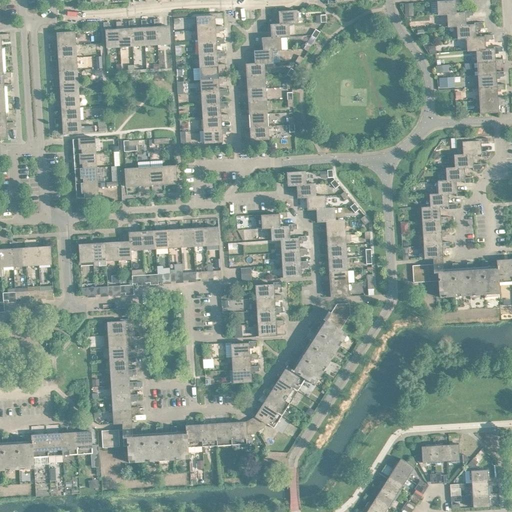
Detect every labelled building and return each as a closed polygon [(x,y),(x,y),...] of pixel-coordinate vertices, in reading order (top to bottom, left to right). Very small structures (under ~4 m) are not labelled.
[(439,14),(448,13),(457,12),(456,2),(464,2),(463,0),(446,0),(438,0),(439,14)] [(280,10),(281,23),(290,23),(299,23),(298,9),(280,10)] [(449,26),(458,25),(467,24),(466,15),(474,14),(473,9),(465,10),(466,12),(457,12),(448,13),(449,26)] [(198,15),(199,28),(216,27),(216,25),(216,17),(223,17),(223,12),(215,12),(215,14),(198,15)] [(155,18),(155,26),(158,26),(159,43),(172,43),(170,25),(161,25),(160,18),(155,18)] [(130,20),(130,27),(132,27),(133,45),(146,44),(145,26),(143,26),(135,27),(135,19),(130,20)] [(142,19),(143,26),(145,26),(146,44),(159,43),(158,26),(155,26),(148,26),(147,19),(142,19)] [(117,20),(118,28),(120,28),(121,46),(133,45),(132,27),(130,27),(123,28),(122,20),(117,20)] [(120,28),(118,28),(110,29),(110,21),(104,21),(105,29),(107,29),(108,46),(121,46),(120,28)] [(459,38),(468,37),(477,37),(477,36),(476,27),(484,27),(483,21),(475,22),(475,24),(467,24),(458,25),(459,38)] [(272,23),(273,36),(282,36),(291,36),(290,23),(281,23),(272,23)] [(199,28),(199,41),(217,40),(217,38),(217,30),(224,30),(224,25),(216,25),(216,27),(199,28)] [(313,34),(317,37),(321,31),(317,28),(313,34)] [(51,47),(59,47),(59,44),(77,43),(76,30),(58,31),(59,41),(51,42),(51,47)] [(0,35),(0,48),(3,48),(3,46),(2,38),(10,37),(10,32),(2,33),(2,35),(0,35)] [(468,50),(477,49),(486,48),(486,39),(493,38),(493,33),(485,34),(485,36),(477,36),(477,37),(468,37),(468,50)] [(264,37),(264,49),(264,50),(273,49),(282,49),(282,36),(273,36),(264,37)] [(199,41),(200,53),(218,52),(218,50),(217,43),(225,42),(225,37),(217,38),(217,40),(199,41)] [(304,47),(309,50),(313,44),(308,41),(304,47)] [(52,60),(60,59),(60,57),(78,56),(77,43),(59,44),(59,47),(60,54),(52,54),(52,60)] [(0,48),(0,60),(4,61),(4,58),(3,51),(11,50),(10,45),(3,46),(3,48),(0,48)] [(477,49),(478,62),(496,60),(496,58),(495,51),(503,50),(503,45),(495,46),(495,48),(486,48),(477,49)] [(255,50),(256,62),(256,63),(265,62),(274,62),(273,49),(264,50),(264,49),(255,50)] [(200,53),(201,66),(219,65),(219,63),(218,56),(226,55),(225,50),(218,50),(218,52),(200,53)] [(296,61),(300,63),(304,57),(300,54),(296,61)] [(53,72),(61,72),(61,70),(78,69),(78,56),(60,57),(60,59),(60,66),(53,67),(53,72)] [(0,60),(0,73),(4,73),(4,71),(4,64),(11,63),(11,58),(4,58),(4,61),(0,60)] [(478,62),(479,74),(497,73),(497,71),(496,64),(504,63),(504,58),(496,58),(496,60),(478,62)] [(201,66),(202,79),(220,78),(219,75),(219,68),(227,68),(226,62),(219,63),(219,65),(201,66)] [(247,63),(248,76),(266,75),(265,62),(256,63),(256,62),(247,63)] [(288,73),(292,76),(296,70),(292,67),(288,73)] [(54,85),(61,84),(61,82),(79,81),(78,69),(61,70),(61,72),(61,79),(53,80),(54,85)] [(0,73),(0,85),(5,86),(5,83),(5,76),(12,76),(12,70),(4,71),(4,73),(0,73)] [(479,74),(480,87),(498,86),(497,83),(497,76),(505,76),(504,70),(497,71),(497,73),(479,74)] [(202,79),(202,91),(220,90),(220,88),(220,81),(227,80),(227,75),(219,75),(220,78),(202,79)] [(248,76),(249,88),(267,87),(266,75),(248,76)] [(449,76),(440,77),(440,87),(450,86),(449,76)] [(103,80),(95,81),(96,89),(104,88),(103,80)] [(55,97),(62,97),(62,95),(80,94),(79,81),(61,82),(61,84),(62,92),(54,92),(55,97)] [(0,85),(0,98),(6,98),(6,96),(5,89),(13,88),(13,83),(5,83),(5,86),(0,85)] [(480,87),(481,99),(498,98),(498,96),(498,89),(505,88),(505,83),(497,83),(498,86),(480,87)] [(249,88),(250,101),(267,100),(267,87),(249,88)] [(202,91),(203,104),(221,103),(221,101),(221,93),(228,93),(228,88),(220,88),(220,90),(202,91)] [(55,110),(63,109),(63,107),(81,106),(80,94),(62,95),(62,97),(63,104),(55,105),(55,110)] [(0,98),(0,111),(7,111),(7,109),(6,101),(14,101),(13,96),(6,96),(6,98),(0,98)] [(498,98),(481,99),(481,112),(499,111),(499,101),(506,101),(506,96),(498,96),(498,98)] [(203,104),(204,116),(222,115),(222,113),(221,106),(229,105),(229,100),(221,101),(221,103),(203,104)] [(250,101),(250,114),(268,112),(267,100),(250,101)] [(56,122),(64,122),(64,120),(81,119),(81,106),(63,107),(63,109),(63,117),(56,117),(56,122)] [(0,111),(0,123),(8,123),(7,121),(7,114),(15,113),(14,108),(7,109),(7,111),(0,111)] [(188,109),(180,110),(180,117),(188,117),(188,109)] [(250,114),(251,126),(269,125),(268,112),(250,114)] [(204,116),(205,129),(223,128),(223,126),(222,118),(230,118),(229,113),(222,113),(222,115),(204,116)] [(64,120),(64,122),(64,130),(57,130),(57,136),(65,135),(65,133),(82,132),(82,131),(96,130),(96,124),(82,125),(81,119),(64,120)] [(8,123),(0,123),(0,136),(8,136),(8,126),(15,126),(15,121),(7,121),(8,123)] [(223,128),(205,129),(206,142),(223,141),(223,131),(230,131),(230,125),(223,126),(223,128)] [(269,125),(251,126),(252,139),(270,138),(269,125)] [(74,138),(75,153),(97,152),(96,136),(74,138)] [(464,146),(464,153),(464,154),(473,153),(482,153),(482,156),(490,155),(490,150),(482,150),(481,143),(489,142),(489,137),(481,137),(481,140),(476,140),(475,136),(457,137),(458,146),(464,146)] [(75,153),(76,168),(98,166),(97,152),(75,153)] [(455,154),(456,166),(456,167),(465,166),(465,167),(474,166),(474,169),(482,168),(481,163),(474,163),(473,153),(464,154),(464,153),(455,154)] [(177,164),(164,165),(165,183),(178,182),(177,164)] [(164,165),(151,166),(153,184),(165,183),(164,165)] [(76,168),(76,182),(98,181),(98,166),(76,168)] [(151,166),(139,167),(140,185),(153,184),(151,166)] [(447,167),(448,180),(457,179),(457,180),(466,179),(466,182),(474,181),(473,176),(466,177),(465,167),(465,166),(456,167),(456,166),(447,167)] [(140,185),(139,167),(126,168),(127,185),(140,185)] [(289,185),(298,184),(307,183),(306,170),(288,171),(289,185)] [(331,181),(336,187),(340,184),(335,178),(331,181)] [(439,180),(440,193),(449,192),(449,193),(457,192),(458,195),(465,194),(465,189),(457,190),(457,180),(457,179),(448,180),(439,180)] [(98,181),(76,182),(77,197),(95,196),(99,196),(98,181)] [(299,197),(308,196),(317,195),(316,182),(307,183),(298,184),(299,197)] [(341,193),(346,199),(350,196),(345,190),(341,193)] [(431,193),(431,206),(440,206),(449,205),(449,208),(457,208),(457,202),(449,203),(449,193),(449,192),(440,193),(431,193)] [(309,209),(317,208),(326,207),(326,194),(317,195),(308,196),(309,209)] [(318,221),(327,220),(336,219),(335,206),(326,207),(317,208),(318,221)] [(422,206),(423,219),(441,218),(441,216),(440,206),(431,206),(422,206)] [(263,227),(272,227),(272,226),(281,226),(280,216),(288,216),(288,211),(280,211),(280,213),(256,214),(257,228),(263,227)] [(423,219),(424,232),(442,231),(442,229),(441,221),(449,221),(449,216),(441,216),(441,218),(423,219)] [(327,220),(328,233),(346,231),(345,218),(336,219),(327,220)] [(273,239),(282,239),(282,238),(291,238),(291,237),(290,228),(298,228),(297,223),(289,223),(290,225),(281,226),(272,226),(272,227),(273,239)] [(219,226),(206,227),(207,244),(220,243),(219,226)] [(193,227),(181,228),(182,246),(194,245),(193,227)] [(206,227),(193,227),(194,245),(207,244),(206,227)] [(181,228),(168,229),(169,247),(182,246),(181,228)] [(424,232),(425,244),(443,243),(443,241),(442,234),(450,233),(449,228),(442,229),(442,231),(424,232)] [(168,229),(156,230),(157,247),(169,247),(168,229)] [(130,231),(131,240),(131,249),(132,249),(144,248),(143,230),(130,231)] [(156,230),(143,230),(144,248),(157,247),(156,230)] [(328,233),(329,245),(347,244),(346,231),(328,233)] [(282,238),(282,239),(283,251),(300,250),(300,248),(300,240),(307,240),(307,235),(299,235),(299,237),(291,237),(291,238),(282,238)] [(131,240),(118,241),(119,259),(132,258),(132,249),(131,249),(131,240)] [(118,241),(106,242),(107,259),(119,259),(118,241)] [(443,243),(425,244),(426,257),(443,256),(443,246),(450,246),(450,241),(443,241),(443,243)] [(94,260),(93,242),(80,243),(81,261),(94,260)] [(106,242),(93,242),(94,260),(107,259),(106,242)] [(329,245),(330,258),(347,257),(347,244),(329,245)] [(51,245),(38,246),(39,264),(52,263),(51,245)] [(38,246),(26,247),(27,264),(39,264),(38,246)] [(0,248),(1,257),(2,266),(14,265),(13,247),(0,248)] [(26,247),(13,247),(14,265),(27,264),(26,247)] [(283,251),(283,264),(301,262),(301,260),(301,253),(308,252),(308,247),(300,248),(300,250),(283,251)] [(330,258),(330,270),(348,269),(347,257),(330,258)] [(511,258),(498,259),(498,267),(499,267),(499,281),(500,281),(511,280),(511,258)] [(301,262),(283,264),(284,276),(302,275),(301,266),(309,265),(309,260),(301,260),(301,262)] [(499,267),(498,267),(488,268),(488,260),(483,260),(483,268),(474,269),(473,261),(468,261),(468,269),(459,270),(458,262),(453,262),(454,270),(444,271),(444,262),(434,263),(435,280),(440,280),(441,296),(500,293),(500,281),(499,281),(499,267)] [(414,264),(413,264),(414,281),(415,281),(431,280),(430,263),(414,264)] [(164,264),(158,265),(158,273),(163,273),(171,272),(171,269),(170,266),(164,267),(164,264)] [(330,270),(331,283),(349,282),(348,269),(330,270)] [(257,284),(257,297),(275,296),(275,294),(275,287),(282,286),(282,281),(274,281),(274,283),(257,284)] [(349,282),(331,283),(332,296),(350,295),(349,282)] [(257,297),(258,310),(276,309),(276,306),(275,299),(283,299),(283,293),(275,294),(275,296),(257,297)] [(319,315),(327,320),(341,329),(341,328),(351,313),(350,302),(337,303),(332,312),(325,307),(319,315)] [(258,310),(259,322),(277,321),(277,319),(276,312),(284,311),(283,306),(276,306),(276,309),(258,310)] [(108,321),(109,334),(127,333),(127,331),(126,323),(134,322),(134,317),(126,318),(126,320),(108,321)] [(277,321),(259,322),(260,335),(278,334),(277,324),(285,324),(284,319),(277,319),(277,321)] [(291,361),(288,365),(307,377),(306,377),(316,383),(348,333),(341,328),(341,329),(327,320),(321,328),(314,324),(311,328),(318,332),(313,341),(306,336),(304,340),(311,345),(305,353),(298,349),(296,353),(303,357),(297,365),(291,361)] [(109,334),(110,346),(128,345),(128,343),(127,336),(135,335),(135,330),(127,331),(127,333),(109,334)] [(232,343),(233,356),(251,355),(251,353),(250,345),(258,345),(258,340),(250,340),(250,342),(232,343)] [(110,346),(111,359),(129,358),(129,356),(128,348),(136,348),(135,343),(128,343),(128,345),(110,346)] [(204,343),(203,343),(204,358),(205,358),(213,358),(213,343),(204,343)] [(233,356),(234,368),(252,367),(251,365),(251,358),(259,357),(258,352),(251,353),(251,355),(233,356)] [(111,359),(112,372),(129,371),(129,368),(129,361),(136,361),(136,355),(129,356),(129,358),(111,359)] [(252,367),(234,368),(235,381),(252,380),(252,370),(259,370),(259,365),(251,365),(252,367)] [(288,365),(280,377),(299,389),(306,377),(307,377),(288,365)] [(112,372),(112,384),(130,383),(130,381),(130,374),(137,373),(137,368),(129,368),(129,371),(112,372)] [(280,377),(272,390),(291,402),(299,389),(280,377)] [(112,384),(113,397),(131,396),(131,394),(130,386),(138,386),(138,381),(130,381),(130,383),(112,384)] [(272,390),(264,402),(283,414),(291,402),(272,390)] [(113,397),(114,409),(132,408),(132,406),(131,399),(139,398),(138,393),(131,394),(131,396),(113,397)] [(256,415),(267,422),(275,427),(283,414),(264,402),(256,415)] [(132,408),(114,409),(115,422),(132,421),(132,411),(139,411),(139,406),(132,406),(132,408)] [(256,415),(251,418),(259,430),(265,426),(267,422),(256,415)] [(251,418),(246,421),(247,434),(252,433),(259,430),(251,418)] [(246,421),(231,422),(232,443),(248,443),(247,434),(246,421)] [(216,422),(202,423),(203,445),(218,444),(216,422)] [(231,422),(216,422),(218,444),(232,443),(231,422)] [(187,424),(187,432),(188,432),(188,446),(189,446),(203,445),(202,423),(187,424)] [(188,432),(187,432),(178,433),(177,425),(172,425),(172,433),(163,434),(162,426),(157,426),(158,434),(148,435),(148,427),(142,427),(143,435),(133,436),(133,427),(123,428),(124,445),(129,445),(130,461),(190,457),(189,446),(188,446),(188,432)] [(119,428),(103,429),(102,429),(103,446),(104,446),(120,445),(119,428)] [(92,430),(77,431),(78,453),(93,452),(92,430)] [(77,431),(62,432),(64,454),(78,453),(77,431)] [(62,432),(48,433),(49,455),(64,454),(62,432)] [(32,434),(33,442),(34,456),(49,455),(48,433),(32,434)] [(33,442),(23,443),(23,434),(18,435),(18,443),(9,443),(8,435),(3,436),(3,444),(0,443),(0,469),(35,467),(34,456),(33,442)] [(459,443),(447,444),(448,460),(460,459),(459,443)] [(436,461),(435,444),(422,445),(423,453),(417,453),(415,455),(419,462),(436,461)] [(447,444),(435,444),(436,461),(448,460),(447,444)] [(401,458),(395,468),(408,477),(417,463),(413,456),(411,457),(408,462),(401,458)] [(395,468),(388,478),(402,487),(408,477),(395,468)] [(472,469),(473,482),(489,481),(488,468),(472,469)] [(98,478),(90,480),(91,487),(99,486),(98,478)] [(383,479),(378,486),(395,497),(402,487),(388,478),(386,481),(383,479)] [(473,482),(473,494),(489,493),(489,481),(473,482)] [(377,495),(375,498),(389,507),(395,497),(378,486),(374,493),(377,495)] [(415,490),(413,494),(420,499),(422,495),(415,490)] [(489,493),(473,494),(474,506),(490,505),(489,493)] [(420,499),(413,494),(411,498),(418,502),(420,499)] [(370,499),(365,506),(374,511),(385,511),(389,507),(375,498),(373,501),(370,499)]
